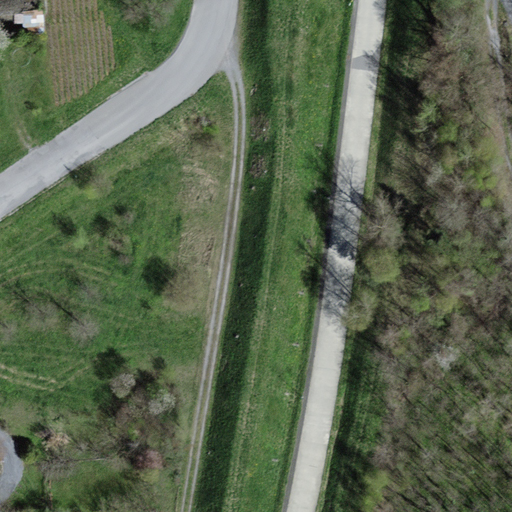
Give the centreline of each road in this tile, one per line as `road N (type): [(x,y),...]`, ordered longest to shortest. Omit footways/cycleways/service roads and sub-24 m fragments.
road 1 (unclassified): [(300,511),(327,382),(375,0)]
road 2 (track): [(203,34),(229,60),(240,130),(187,511)]
road 3 (residential): [(0,196),(171,76),(195,49),(217,0)]
